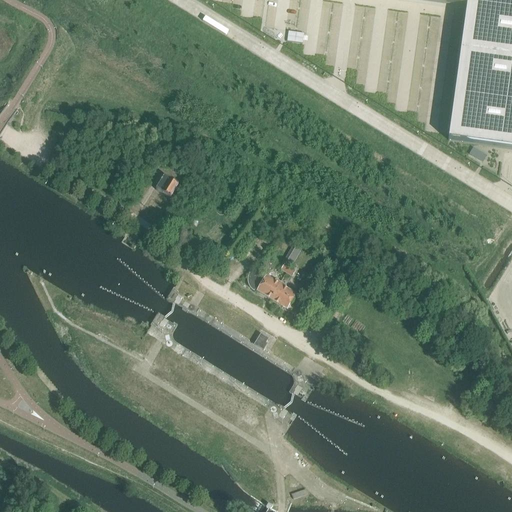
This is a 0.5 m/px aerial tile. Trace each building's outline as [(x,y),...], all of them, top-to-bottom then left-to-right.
[(511,0),(467,0),(467,7),(448,141),(511,149),(511,0)] [(156,190),(165,196),(170,199),(178,186),(164,177),(156,190)] [(240,256),(255,266),(262,255),(265,257),(274,245),(255,233),(240,256)] [(286,273),(292,277),(295,272),(291,269),(298,257),(292,253),(284,265),(281,270),(286,273)] [(269,261),(263,264),(263,271),(268,274),(274,270),(274,265),(269,261)] [(258,292),(272,300),(282,284),(280,283),(276,281),(275,283),(266,277),(266,279),(264,278),(265,276),(255,270),(252,276),(250,274),(249,276),(248,278),(248,280),(248,283),(249,285),(250,287),(251,288),(252,290),(254,291),(256,287),(260,289),(258,292)] [(282,284),(272,300),(287,309),(296,295),(284,288),(285,286),(282,284)] [(261,336),(255,345),(263,350),(266,345),(265,344),(267,340),(261,336)] [(292,495),(293,500),(308,495),(306,490),(292,495)]
